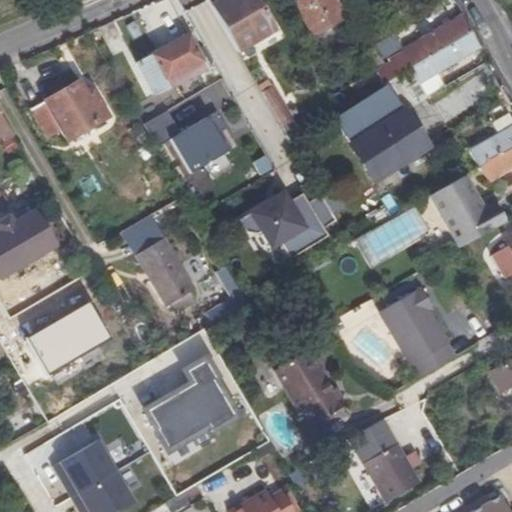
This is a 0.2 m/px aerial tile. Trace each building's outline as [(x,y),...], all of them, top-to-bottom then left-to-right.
[(206,0),(235,50),(269,30),(251,0),(206,0)] [(331,0),(295,0),(291,3),(308,33),(340,15),(331,0)] [(357,16),(362,24),(372,41),(387,32),(373,7),(357,16)] [(400,71),(409,66),(468,30),(458,12),(401,47),(402,51),(392,57),(400,71)] [(351,30),(373,67),(374,66),(383,60),(382,58),(372,41),(362,24),(351,30)] [(468,30),(409,66),(417,79),(476,45),(468,30)] [(186,34),(134,60),(149,93),(165,85),(161,76),(198,57),(186,34)] [(390,53),(382,58),(383,60),(374,66),(383,81),(400,71),(392,57),(402,51),(401,47),(390,53)] [(82,89),(76,79),(42,98),(64,138),(106,114),(89,85),(82,89)] [(269,83),(257,88),(278,124),(289,117),(269,83)] [(350,141),(404,106),(390,84),(335,117),(350,141)] [(350,141),(347,142),(375,184),(433,147),(406,105),(404,106),(350,141)] [(208,115),(178,131),(166,110),(140,124),(153,146),(165,140),(189,184),(233,159),(208,115)] [(0,119),(0,118),(0,135),(2,139),(10,135),(0,119)] [(511,122),(468,149),(476,164),(511,142),(511,122)] [(296,134),(287,140),(290,146),(300,140),(296,134)] [(511,142),(476,164),(484,179),(511,162),(511,142)] [(459,174),(425,194),(455,246),(490,225),(501,219),(491,203),(479,209),(459,174)] [(325,236),(299,193),(285,201),(279,191),(236,216),(260,256),(278,245),(287,259),(325,236)] [(385,203),(339,229),(346,241),(347,239),(391,214),(385,203)] [(0,228),(0,229),(0,278),(1,280),(60,245),(37,207),(17,219),(13,212),(0,219),(0,228)] [(149,226),(127,239),(135,251),(156,239),(149,226)] [(511,229),(501,236),(506,245),(488,255),(500,277),(511,269),(511,229)] [(185,291),(190,288),(158,238),(156,239),(135,251),(134,251),(149,276),(145,278),(162,306),(166,303),(171,312),(191,300),(185,291)] [(134,251),(130,254),(145,278),(149,276),(134,251)] [(321,288),(308,263),(295,270),(309,296),(321,288)] [(226,296),(233,308),(243,302),(221,265),(211,271),(226,296)] [(429,266),(413,275),(420,288),(437,278),(429,266)] [(416,288),(376,309),(407,363),(442,344),(420,304),(424,302),(416,288)] [(207,307),(214,319),(233,308),(226,296),(207,307)] [(90,301),(28,337),(50,374),(112,338),(90,301)] [(193,344),(178,352),(188,370),(203,361),(193,344)] [(304,349),(271,367),(294,408),(299,406),(307,421),(341,403),(332,387),(328,389),(304,349)] [(511,354),(481,372),(493,393),(511,382),(511,354)] [(39,421),(10,439),(15,447),(44,431),(39,421)] [(101,439),(53,467),(79,511),(121,511),(137,503),(101,439)] [(395,443),(363,461),(384,499),(418,482),(408,466),(403,457),(395,443)] [(403,457),(408,466),(417,461),(412,452),(403,457)] [(309,474),(303,464),(287,473),(293,484),(309,474)] [(265,495),(261,488),(224,510),(225,511),(288,511),(275,489),(265,495)] [(477,498),(464,505),(468,511),(506,511),(495,494),(486,499),(481,503),(477,498)] [(482,494),(477,498),(481,503),(486,499),(482,494)]
